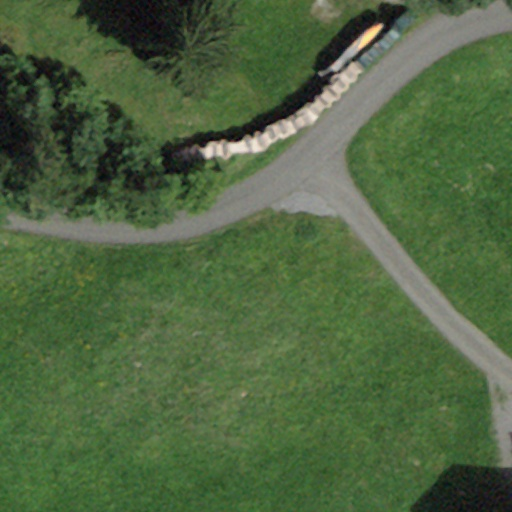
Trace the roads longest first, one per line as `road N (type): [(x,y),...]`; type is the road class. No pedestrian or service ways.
road 1 (tertiary): [(511,11),(426,43),(305,162),(221,211),(138,229),(0,210)]
road 2 (track): [(511,372),(432,304),(339,191),(305,162)]
